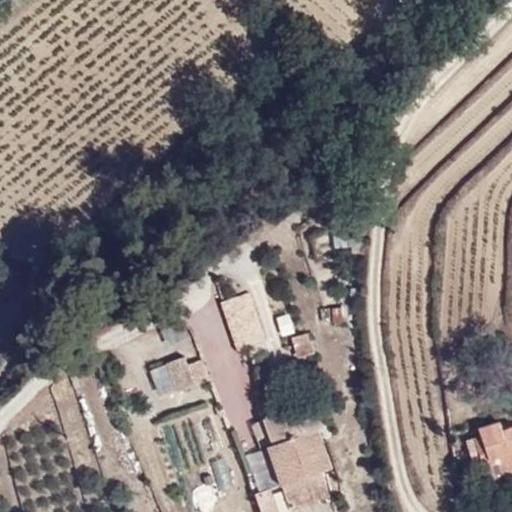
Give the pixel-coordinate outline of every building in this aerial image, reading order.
[(251,289),(221,298),(236,350),(266,341),(251,289)] [(170,349),(191,340),(181,317),(160,326),(170,349)] [(307,335),(293,339),(299,357),(313,353),(307,335)] [(151,363),(156,390),(206,382),(202,355),(151,363)] [(312,405),(267,419),(273,443),(268,445),(280,485),(333,469),(312,405)] [(482,436),(464,441),(472,463),(481,460),(511,450),(511,425),(502,428),(499,423),(479,428),(482,436)]
